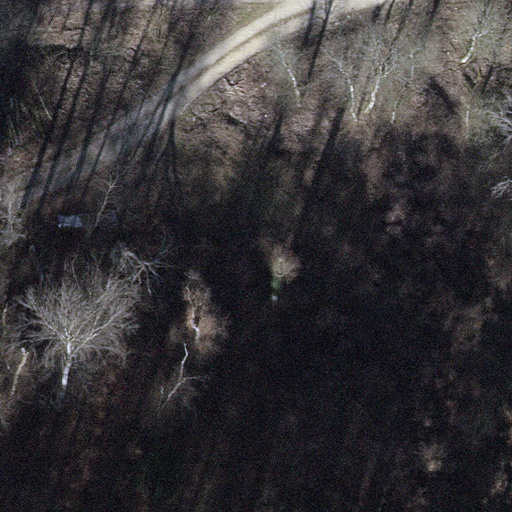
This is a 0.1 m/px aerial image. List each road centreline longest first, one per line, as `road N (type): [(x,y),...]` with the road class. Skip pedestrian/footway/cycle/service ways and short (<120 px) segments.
road 1 (track): [(77,154),(511,388)]
road 2 (track): [(0,183),(77,154),(220,58),(345,0)]
